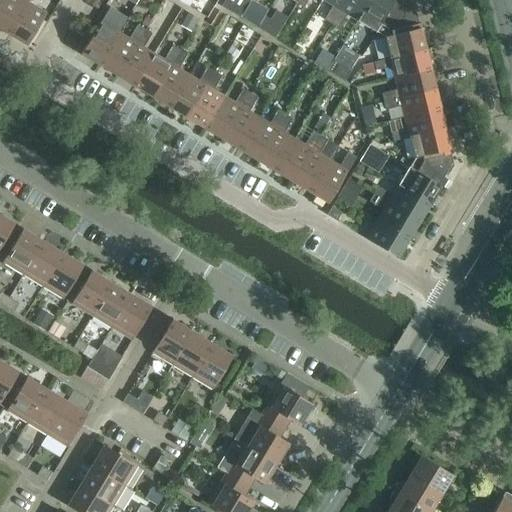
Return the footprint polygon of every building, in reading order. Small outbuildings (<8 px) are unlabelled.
[(23,0),(5,0),(0,9),(0,29),(9,35),(28,3),(23,0)] [(230,0),(225,0),(222,6),(240,18),(246,9),(230,0)] [(322,0),(333,6),(340,11),(346,0),(322,0)] [(346,0),(340,11),(338,15),(345,19),(347,15),(358,21),(370,0),(346,0)] [(395,0),(370,0),(358,21),(375,32),(394,2),(395,0)] [(407,10),(394,2),(375,32),(385,37),(390,58),(426,49),(420,24),(419,24),(416,13),(408,8),(407,10)] [(28,3),(9,35),(27,46),(47,14),(28,3)] [(246,9),(241,18),(258,28),(263,19),(246,9)] [(330,10),(325,20),(332,24),(338,15),(330,10)] [(199,20),(189,13),(181,26),(191,33),(199,20)] [(338,15),(332,24),(339,29),(345,19),(338,15)] [(283,26),(271,19),(263,32),(275,39),(283,26)] [(100,22),(81,54),(100,65),(119,33),(100,22)] [(137,26),(131,36),(139,40),(145,30),(137,26)] [(145,30),(139,40),(146,44),(152,34),(145,30)] [(119,33),(100,65),(117,76),(137,44),(119,33)] [(137,44),(117,76),(135,87),(154,55),(137,44)] [(231,46),(224,56),(233,62),(240,52),(231,46)] [(335,59),(334,61),(337,62),(340,65),(344,67),(350,71),(351,71),(360,56),(343,46),(335,59)] [(172,47),(166,57),(174,61),(180,51),(172,47)] [(395,78),(431,69),(426,49),(390,58),(395,78)] [(180,51),(174,61),(181,66),(187,56),(180,51)] [(335,59),(323,52),(316,64),(328,71),(335,59)] [(154,55),(135,87),(152,97),(172,65),(154,55)] [(385,59),(374,62),(376,71),(387,68),(385,59)] [(336,62),(330,72),(338,77),(344,67),(336,62)] [(172,65),(152,97),(170,108),(189,76),(172,65)] [(345,81),(351,71),(344,67),(338,77),(345,81)] [(189,76),(170,108),(187,118),(215,73),(207,68),(199,81),(189,76)] [(397,90),(393,91),(395,99),(399,98),(436,89),(431,69),(395,78),(397,90)] [(215,73),(187,118),(205,129),(224,97),(214,90),(222,77),(215,73)] [(243,89),(237,99),(244,103),(250,94),(243,89)] [(436,89),(399,98),(404,118),(441,109),(436,89)] [(393,91),(382,94),(384,102),(395,99),(393,91)] [(250,94),(244,103),(252,108),(258,98),(250,94)] [(224,97),(205,129),(222,139),(242,107),(224,97)] [(395,99),(384,102),(386,110),(397,107),(395,99)] [(242,107),(222,139),(240,150),(259,118),(242,107)] [(370,107),(362,109),(367,127),(375,125),(376,118),(375,116),(375,115),(374,113),(370,107)] [(409,138),(445,128),(441,109),(404,118),(409,138)] [(278,111),(272,120),(279,124),(285,115),(278,111)] [(322,132),(330,118),(323,114),(314,128),(322,132)] [(285,115),(279,124),(287,129),(292,119),(285,115)] [(259,118),(240,150),(257,160),(276,128),(259,118)] [(276,128),(257,160),(275,171),(294,139),(276,128)] [(451,155),(452,154),(445,128),(409,138),(414,158),(408,168),(439,186),(439,185),(447,173),(449,174),(453,166),(451,155)] [(391,133),(393,142),(405,139),(402,130),(391,133)] [(294,139),(275,171),(292,182),(320,136),(313,132),(304,145),(294,139)] [(320,136),(292,182),(310,192),(329,160),(319,154),(327,141),(320,136)] [(380,151),(370,144),(365,152),(375,158),(380,151)] [(361,159),(359,162),(377,172),(387,155),(380,151),(375,158),(365,152),(361,159)] [(348,152),(342,162),(350,167),(356,157),(348,152)] [(329,160),(310,192),(328,204),(348,171),(329,160)] [(441,186),(439,185),(439,186),(408,168),(398,185),(430,205),(441,186)] [(348,179),(337,197),(352,205),(362,187),(348,179)] [(392,196),(388,193),(383,200),(387,203),(419,222),(430,205),(398,185),(392,196)] [(378,187),(373,194),(383,200),(388,193),(378,187)] [(373,194),(369,201),(379,208),(383,200),(373,194)] [(419,222),(387,203),(377,220),(409,240),(419,222)] [(337,221),(342,213),(332,207),(327,215),(337,221)] [(0,247),(14,224),(0,215),(0,247)] [(366,239),(398,258),(409,240),(377,220),(366,239)] [(23,230),(3,262),(23,274),(43,242),(23,230)] [(43,286),(63,254),(43,242),(23,274),(43,286)] [(63,299),(83,266),(63,254),(43,286),(63,299)] [(91,271),(72,304),(92,316),(112,283),(91,271)] [(112,328),(131,295),(112,283),(92,316),(112,328)] [(0,292),(0,303),(4,306),(9,298),(0,292)] [(132,340),(152,307),(131,295),(112,328),(132,340)] [(13,312),(19,303),(9,298),(4,306),(13,312)] [(51,320),(41,314),(34,324),(45,331),(51,320)] [(172,320),(152,353),(173,365),(192,332),(172,320)] [(65,328),(55,322),(48,333),(58,339),(65,328)] [(192,377),(212,344),(192,332),(173,365),(192,377)] [(78,339),(73,348),(82,354),(88,345),(78,339)] [(101,344),(87,367),(107,380),(108,380),(122,357),(101,344)] [(212,389),(232,356),(212,344),(192,377),(212,389)] [(0,403),(18,373),(0,361),(0,403)] [(101,390),(107,380),(87,367),(86,367),(80,377),(101,390)] [(287,373),(262,415),(284,429),(290,420),(300,426),(312,404),(303,399),(309,387),(287,373)] [(27,378),(7,410),(28,423),(47,390),(27,378)] [(47,435),(67,402),(47,390),(28,423),(47,435)] [(137,400),(128,394),(122,403),(132,409),(137,400)] [(67,447),(87,414),(67,402),(47,435),(67,447)] [(289,444),(279,438),(284,429),(262,415),(253,410),(235,439),(244,444),(276,464),(289,444)] [(158,412),(153,421),(162,427),(167,418),(158,412)] [(185,441),(193,428),(179,419),(171,432),(185,441)] [(254,478),(264,484),(276,464),(244,444),(226,473),(249,487),(254,478)] [(137,465),(104,446),(92,466),(124,486),(137,465)] [(12,448),(7,457),(26,469),(32,460),(12,448)] [(411,462),(413,470),(410,475),(442,495),(453,476),(416,453),(411,462)] [(172,462),(161,455),(153,468),(164,475),(172,462)] [(80,485),(113,505),(124,486),(92,466),(80,485)] [(42,467),(37,475),(47,481),(52,472),(42,467)] [(222,511),(247,511),(253,502),(244,496),(249,487),(226,473),(208,503),(222,511)] [(406,481),(398,483),(394,491),(428,511),(431,511),(442,495),(410,475),(406,481)] [(68,506),(77,511),(108,511),(113,505),(80,485),(68,506)] [(163,496),(151,489),(146,499),(157,506),(163,496)] [(389,499),(391,507),(387,511),(428,511),(394,491),(389,499)] [(511,511),(511,496),(505,492),(493,511),(511,511)]
